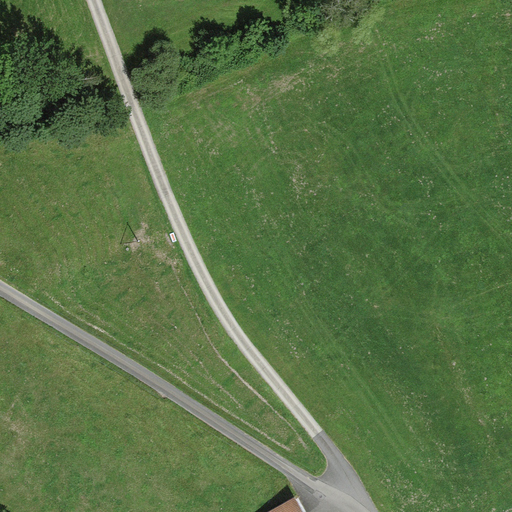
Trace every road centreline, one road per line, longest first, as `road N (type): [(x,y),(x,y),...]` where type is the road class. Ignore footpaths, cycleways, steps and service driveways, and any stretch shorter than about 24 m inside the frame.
road 1 (residential): [(365,511),(213,296),(93,0)]
road 2 (residential): [(359,511),(0,288)]
